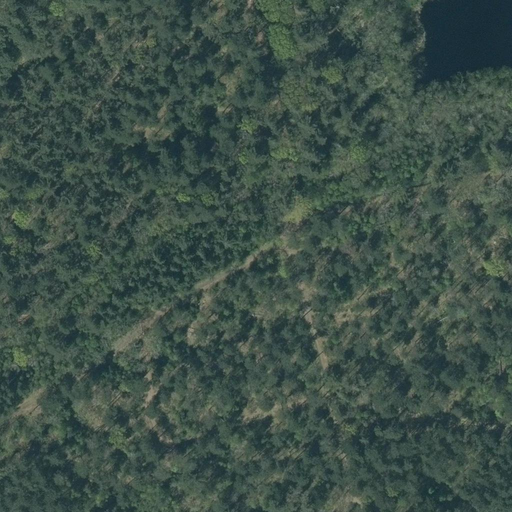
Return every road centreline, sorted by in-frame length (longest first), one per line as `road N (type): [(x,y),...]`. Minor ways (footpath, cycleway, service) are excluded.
road 1 (track): [(161,453),(327,397),(511,428)]
road 2 (track): [(287,239),(355,508)]
road 3 (track): [(31,409),(89,485),(128,488),(166,472),(195,511)]
road 4 (track): [(166,472),(133,329)]
road 5 (track): [(210,511),(233,503),(355,508)]
